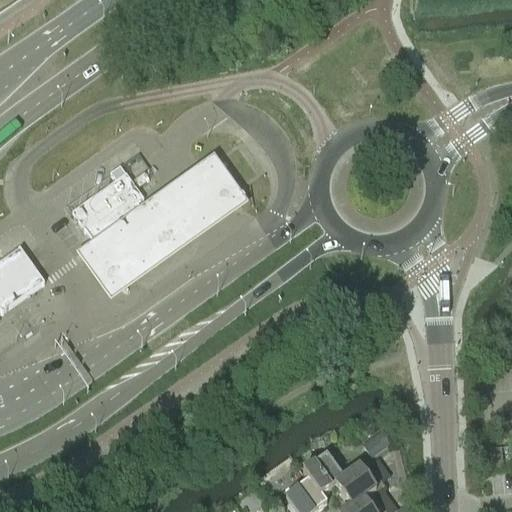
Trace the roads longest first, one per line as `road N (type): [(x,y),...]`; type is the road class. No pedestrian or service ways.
road 1 (tertiary): [(0,465),(119,399),(340,234)]
road 2 (tertiary): [(320,207),(95,359),(0,407)]
road 3 (secondary): [(0,133),(185,0)]
road 4 (tertiary): [(446,508),(440,321)]
road 5 (tertiary): [(412,138),(385,127),(342,137),(317,175),(320,207)]
road 6 (secondary): [(102,0),(0,73)]
